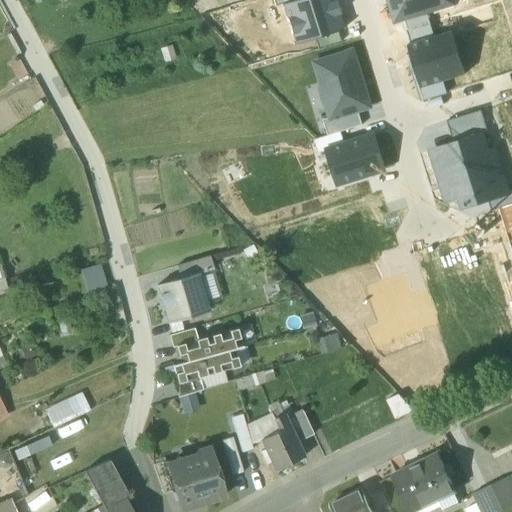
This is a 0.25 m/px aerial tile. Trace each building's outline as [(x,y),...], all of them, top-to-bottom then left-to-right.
[(338,31),(343,29),(338,14),(340,14),(336,1),(334,1),(333,0),(299,0),(262,12),(274,51),(315,38),(338,31)] [(388,0),(395,22),(404,20),(427,12),(453,4),(451,0),(388,0)] [(407,31),(431,24),(427,12),(404,20),(407,31)] [(431,24),(407,31),(411,45),(435,38),(431,24)] [(338,31),(315,38),(318,49),(341,42),(338,31)] [(435,38),(411,45),(408,46),(421,89),(466,75),(453,32),(435,38)] [(315,64),(332,117),(358,109),(369,106),(352,52),(315,64)] [(323,120),(328,136),(341,133),(363,126),(358,109),(332,117),(323,120)] [(449,120),(456,146),(490,137),(482,110),(449,120)] [(345,146),(341,133),(328,136),(314,141),(318,154),(326,152),(345,146)] [(345,146),(326,152),(336,184),(384,169),(374,137),(345,146)] [(447,183),(451,199),(462,196),(503,184),(490,137),(456,146),(431,153),(440,185),(447,183)] [(503,184),(462,196),(465,207),(488,200),(507,195),(503,184)] [(511,193),(507,195),(488,200),(492,213),(511,206),(511,193)] [(209,257),(177,267),(180,279),(198,274),(213,269),(209,257)] [(86,291),(106,286),(101,263),(81,268),(86,291)] [(180,279),(157,286),(160,295),(163,298),(165,306),(163,306),(168,323),(209,311),(198,274),(180,279)] [(194,328),(169,335),(172,348),(176,347),(175,346),(197,340),(194,328)] [(197,340),(175,346),(176,347),(180,363),(180,364),(234,349),(235,350),(242,347),(237,329),(197,340)] [(234,349),(180,364),(180,363),(172,365),(177,383),(178,384),(199,378),(239,367),(235,350),(234,349)] [(255,375),(234,381),(237,390),(258,385),(255,375)] [(199,378),(178,384),(177,383),(174,384),(178,398),(193,393),(203,390),(199,378)] [(193,393),(179,397),(183,411),(197,407),(193,393)] [(88,410),(81,395),(46,412),(54,427),(88,410)] [(399,395),(386,401),(396,420),(414,411),(399,395)] [(278,403),(269,408),(274,419),(284,414),(278,403)] [(302,411),(286,419),(297,442),(314,435),(302,411)] [(266,437),(260,440),(275,471),(304,457),(297,442),(286,419),(284,414),(274,419),(280,431),(266,437)] [(253,450),(242,415),(231,418),(242,453),(253,450)] [(169,464),(168,465),(175,491),(181,509),(224,496),(209,448),(198,451),(195,456),(169,464)] [(236,450),(225,453),(232,476),(243,473),(236,450)] [(438,455),(392,477),(409,511),(411,511),(455,491),(438,455)] [(109,460),(84,472),(106,511),(127,500),(127,501),(130,499),(109,460)] [(168,460),(153,465),(163,494),(175,491),(168,465),(169,464),(168,460)] [(492,485),(504,511),(511,507),(511,483),(509,477),(492,485)] [(492,485),(473,495),(477,505),(481,511),(501,511),(504,511),(492,485)] [(0,487),(0,500),(9,498),(6,486),(0,487)] [(373,511),(363,490),(330,505),(333,511),(373,511)] [(132,511),(127,501),(127,500),(106,511),(132,511)] [(85,511),(80,501),(64,510),(65,511),(85,511)]
